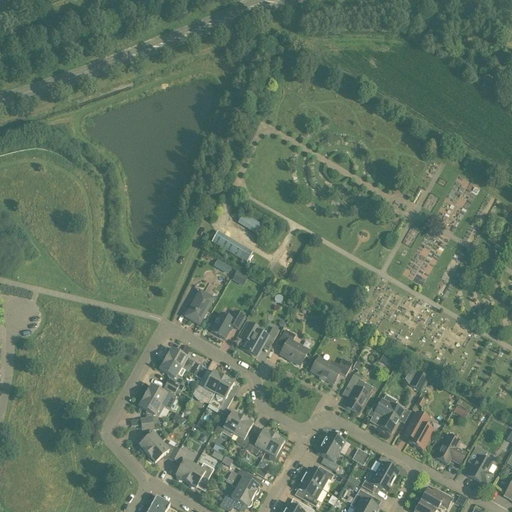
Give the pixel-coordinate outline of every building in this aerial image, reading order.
[(246,213),(241,222),(264,236),(269,228),(246,213)] [(246,265),(253,254),(217,233),(211,243),(246,265)] [(247,280),(236,274),(232,282),(243,288),(247,280)] [(199,327),(213,301),(199,293),(185,319),(199,327)] [(238,331),(244,319),(234,313),(230,321),(220,316),(211,333),(224,341),(232,328),(238,331)] [(257,358),(266,341),(272,345),(279,332),(273,329),(267,338),(256,331),(258,328),(248,323),(239,338),(245,342),(241,350),(250,356),(251,355),(257,358)] [(300,367),(308,352),(292,343),(295,337),(285,332),(276,347),(283,351),(280,356),(300,367)] [(185,347),(181,355),(187,358),(191,351),(185,347)] [(181,371),(185,373),(201,382),(207,371),(201,368),(199,372),(192,368),(192,369),(190,368),(193,363),(171,351),(170,352),(169,351),(167,354),(166,357),(167,358),(165,362),(171,365),(181,371)] [(329,365),(318,359),(310,373),(333,386),(339,375),(345,378),(352,366),(342,361),(338,367),(331,362),(329,365)] [(385,366),(392,370),(396,363),(389,359),(385,366)] [(169,381),(166,386),(177,392),(181,394),(184,388),(181,379),(185,373),(181,371),(171,365),(165,362),(163,365),(162,364),(160,367),(159,370),(160,370),(159,372),(175,381),(174,383),(169,381)] [(358,372),(360,371),(362,368),(361,366),(356,363),(352,369),(358,372)] [(201,382),(195,392),(206,398),(209,393),(214,396),(220,385),(223,380),(223,379),(220,377),(218,374),(215,374),(214,374),(213,373),(207,385),(201,382)] [(421,393),(428,380),(416,374),(410,386),(421,393)] [(358,416),(369,397),(355,389),(360,380),(353,377),(347,387),(354,391),(344,408),(358,416)] [(220,385),(214,396),(209,405),(219,411),(219,410),(225,414),(233,399),(228,396),(234,385),(233,384),(230,381),(227,381),(223,379),(223,380),(220,385)] [(150,402),(161,407),(164,401),(170,404),(177,392),(166,386),(163,392),(166,393),(165,396),(150,388),(149,388),(146,391),(146,394),(144,398),(150,402)] [(394,408),(398,401),(386,395),(383,402),(382,401),(377,409),(373,406),(370,412),(382,419),(378,427),(391,435),(403,413),(394,408)] [(161,407),(150,402),(144,398),(143,401),(142,400),(140,403),(139,406),(139,407),(138,409),(153,417),(152,419),(140,421),(141,427),(159,425),(158,420),(164,410),(161,408),(161,407)] [(422,409),(426,403),(419,399),(415,406),(422,409)] [(465,410),(457,405),(453,413),(461,418),(465,410)] [(220,436),(221,434),(232,440),(234,437),(233,436),(242,420),(239,418),(240,417),(237,415),(234,414),(233,415),(232,414),(226,425),(220,422),(214,433),(220,436)] [(422,452),(433,433),(429,430),(432,425),(428,423),(429,421),(416,414),(408,429),(415,433),(408,444),(422,452)] [(246,422),(242,420),(233,436),(234,437),(239,439),(236,445),(246,451),(252,440),(247,437),(253,426),(252,425),(252,424),(250,422),(247,421),(246,422)] [(159,425),(141,427),(142,434),(160,431),(159,425)] [(252,440),(246,451),(256,457),(259,451),(265,454),(274,438),(271,436),(271,435),(269,432),(265,431),(264,432),(263,432),(257,443),(252,440)] [(322,445),(339,454),(345,444),(328,434),(322,445)] [(147,456),(161,444),(153,435),(139,447),(140,448),(139,449),(141,452),(143,454),(144,453),(147,456)] [(466,455),(456,450),(460,443),(448,436),(445,443),(435,459),(447,466),(450,461),(460,466),(466,455)] [(265,454),(270,457),(268,462),(278,465),(282,451),(281,450),(284,443),(283,443),(284,442),(281,439),(277,438),(277,439),(274,438),(265,454)] [(165,456),(168,459),(174,449),(168,445),(165,448),(161,444),(147,456),(149,459),(149,460),(150,463),(153,465),(154,464),(155,465),(165,456)] [(333,465),(339,454),(322,445),(316,456),(328,462),(325,468),(335,474),(339,468),(333,465)] [(486,487),(492,476),(487,474),(492,465),(483,460),(486,455),(475,448),(467,464),(473,467),(467,477),(481,485),(481,484),(486,487)] [(173,463),(179,452),(174,449),(168,460),(173,463)] [(357,465),(363,454),(358,451),(352,461),(357,465)] [(179,452),(173,463),(179,466),(185,455),(179,452)] [(363,454),(357,465),(363,468),(369,457),(363,454)] [(185,484),(195,468),(184,462),(175,478),(176,479),(176,480),(178,482),(182,483),(182,482),(185,484)] [(376,475),(392,484),(398,473),(382,464),(376,475)] [(195,468),(185,484),(189,486),(188,487),(191,489),(194,490),(194,489),(196,490),(202,479),(208,482),(214,471),(203,465),(200,471),(195,468)] [(264,480),(267,474),(257,468),(253,474),(264,480)] [(303,481),(319,490),(325,480),(330,483),(334,477),(323,471),(320,476),(309,470),(303,481)] [(237,490),(253,499),(255,496),(256,497),(259,494),(260,491),(258,490),(259,489),(248,483),(251,477),(240,471),(231,487),(236,491),(237,490)] [(386,495),(392,484),(376,475),(370,485),(364,482),(361,488),(372,494),(375,489),(386,495)] [(313,500),(319,490),(303,481),(296,491),(308,498),(305,503),(315,509),(319,503),(313,500)] [(342,502),(351,506),(360,485),(352,481),(342,502)] [(511,481),(503,497),(511,502),(511,481)] [(251,502),(253,499),(237,490),(236,491),(234,495),(232,494),(229,499),(226,497),(219,508),(225,511),(231,511),(236,504),(247,510),(248,509),(249,509),(251,507),(252,503),(251,502)] [(356,511),(358,511),(376,511),(378,509),(367,503),(370,497),(359,491),(350,508),(356,511)] [(423,498),(420,504),(435,511),(436,511),(439,508),(446,511),(453,500),(442,494),(439,500),(426,493),(426,494),(424,495),(423,496),(423,498)] [(338,508),(342,501),(336,498),(332,504),(338,508)] [(150,509),(155,511),(166,511),(170,507),(156,499),(150,509)]
